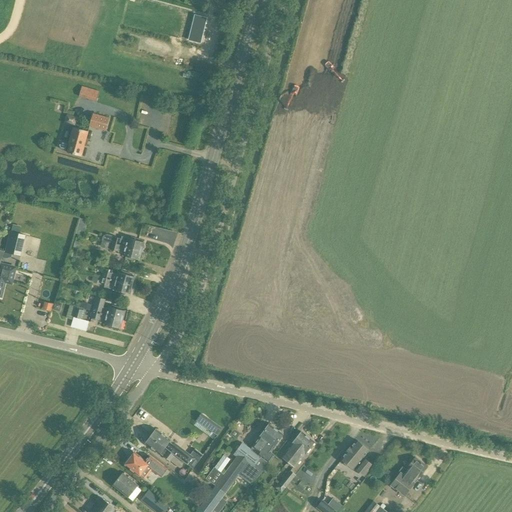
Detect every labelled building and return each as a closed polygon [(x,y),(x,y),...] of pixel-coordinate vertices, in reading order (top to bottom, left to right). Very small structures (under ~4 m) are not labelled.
[(82,86),(79,97),(97,102),(100,91),(82,86)] [(110,118),(93,113),(89,126),(90,126),(106,131),(110,118)] [(70,145),(68,144),(67,150),(68,150),(68,152),(82,156),(89,131),(88,131),(74,127),(70,143),(70,145)] [(78,226),(75,234),(83,236),(85,228),(78,226)] [(6,252),(19,255),(24,235),(11,232),(6,252)] [(121,239),(114,237),(108,235),(107,237),(105,236),(103,241),(112,243),(112,244),(141,251),(144,242),(139,241),(139,239),(131,237),(131,239),(128,238),(128,239),(122,237),(121,239)] [(109,249),(111,243),(102,241),(100,247),(109,249)] [(139,260),(141,251),(112,244),(110,249),(124,253),(124,256),(126,257),(126,258),(134,260),(134,259),(139,260)] [(0,265),(0,297),(1,297),(4,283),(12,285),(16,269),(0,265)] [(118,276),(112,274),(112,273),(104,270),(102,277),(132,285),(134,276),(119,272),(118,276)] [(93,283),(100,285),(102,277),(95,275),(93,283)] [(132,285),(102,277),(101,284),(109,286),(109,285),(115,287),(114,290),(116,291),(116,292),(124,295),(124,293),(129,295),(132,285)] [(59,311),(61,304),(55,302),(53,309),(59,311)] [(81,302),(80,308),(92,311),(93,306),(81,302)] [(51,311),(52,305),(45,303),(43,309),(51,311)] [(103,307),(94,305),(92,312),(122,320),(125,311),(109,307),(108,310),(103,308),(103,307)] [(86,331),(89,321),(83,320),(86,310),(70,306),(67,317),(73,319),(71,326),(86,331)] [(122,320),(92,312),(91,318),(100,320),(105,321),(104,325),(107,325),(106,327),(114,329),(115,327),(120,329),(122,320)] [(217,435),(221,430),(201,416),(197,421),(217,435)] [(258,453),(276,429),(274,428),(274,426),(272,425),(271,425),(269,424),(260,436),(253,446),(252,448),(244,442),(235,454),(238,456),(216,486),(225,493),(239,474),(248,463),(252,466),(255,461),(260,454),(258,453)] [(276,429),(258,453),(260,454),(255,461),(252,466),(248,463),(239,474),(253,484),(263,471),(267,466),(274,456),(270,452),(283,434),(282,433),(282,432),(280,430),(278,431),(276,429)] [(165,448),(184,463),(184,462),(194,469),(204,455),(195,449),(190,455),(181,448),(180,449),(170,442),(171,441),(157,430),(156,432),(154,432),(152,434),(152,436),(151,437),(165,448)] [(292,445),(282,457),(288,462),(298,449),(299,449),(308,437),(302,432),(292,445)] [(180,468),(184,463),(165,448),(151,437),(150,438),(149,438),(146,441),(146,443),(145,444),(159,454),(160,453),(180,468)] [(295,467),(310,448),(315,442),(308,437),(299,449),(298,449),(288,462),(295,467)] [(347,452),(340,460),(353,470),(354,469),(363,477),(372,466),(363,458),(362,458),(368,451),(356,441),(350,448),(349,448),(346,452),(347,452)] [(142,460),(134,454),(130,459),(128,459),(126,462),(127,464),(126,465),(140,476),(145,479),(152,470),(160,476),(161,474),(163,475),(167,471),(148,456),(144,460),(142,459),(142,460)] [(426,467),(415,458),(405,471),(409,473),(406,478),(400,474),(391,486),(404,496),(414,483),(413,483),(416,479),(417,480),(426,467)] [(290,471),(280,483),(286,488),(296,475),(290,471)] [(137,487),(138,486),(123,473),(113,485),(133,501),(142,490),(137,487)] [(211,511),(225,493),(216,486),(196,511),(211,511)] [(156,511),(163,511),(168,506),(150,491),(142,501),(156,511)] [(116,511),(114,510),(116,509),(103,498),(97,506),(104,511),(116,511)] [(387,511),(381,507),(373,501),(364,511),(387,511)] [(319,508),(324,511),(336,511),(337,511),(324,502),(319,508)]
